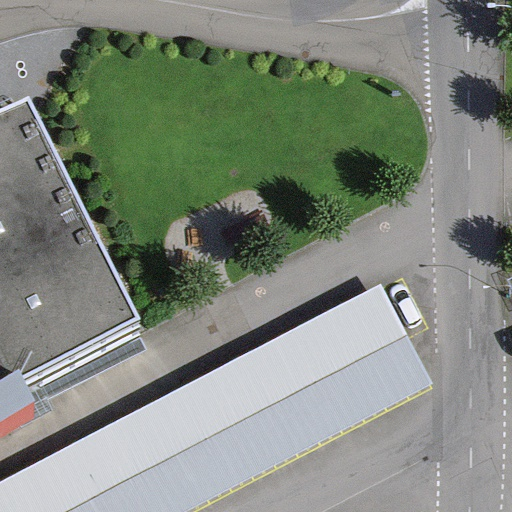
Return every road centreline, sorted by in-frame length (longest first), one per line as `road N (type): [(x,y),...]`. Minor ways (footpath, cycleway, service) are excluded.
road 1 (unknown): [(476,157),(0,426)]
road 2 (unknown): [(470,416),(212,511)]
